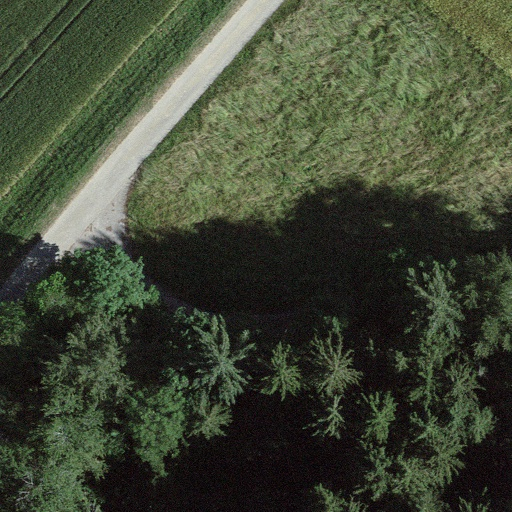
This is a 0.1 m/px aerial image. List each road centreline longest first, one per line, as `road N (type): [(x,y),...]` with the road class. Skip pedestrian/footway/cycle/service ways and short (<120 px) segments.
road 1 (track): [(322,0),(0,383)]
road 2 (track): [(104,259),(171,308),(281,314),(511,266)]
